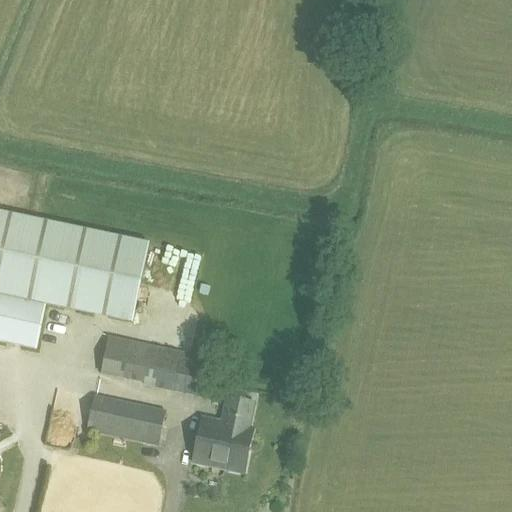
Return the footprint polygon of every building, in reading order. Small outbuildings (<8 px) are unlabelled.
[(0,339),(37,347),(45,308),(132,325),(147,245),(0,216),(0,339)] [(189,264),(205,267),(208,255),(192,252),(189,264)] [(144,387),(208,399),(216,360),(109,338),(102,375),(144,385),(144,387)] [(167,412),(107,399),(96,397),(88,431),(159,447),(167,412)] [(201,428),(194,464),(246,473),(253,437),(254,430),(250,429),(255,403),(227,398),(222,424),(203,420),(201,428)]
